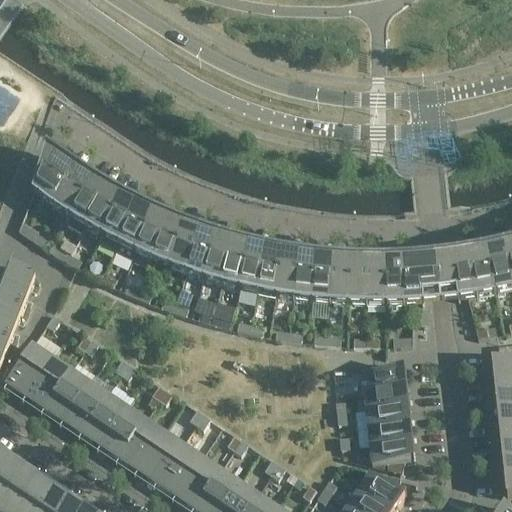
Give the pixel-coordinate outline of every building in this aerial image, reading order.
[(56,213),(79,180),(79,179),(49,158),(34,197),(56,213)] [(71,223),(93,189),(93,188),(84,182),(79,179),(79,180),(56,213),(71,223)] [(87,232),(107,198),(108,197),(93,188),(93,189),(71,223),(87,232)] [(103,242),(123,207),(123,206),(108,197),(107,198),(87,232),(103,242)] [(120,250),(138,215),(138,214),(123,206),(123,207),(103,242),(120,250)] [(136,258),(153,222),(154,221),(144,217),(138,214),(138,215),(120,250),(136,258)] [(153,266),(169,229),(169,228),(154,221),(153,222),(136,258),(153,266)] [(38,238),(23,228),(19,237),(33,246),(38,238)] [(170,273),(185,236),(185,235),(169,228),(169,229),(153,266),(170,273)] [(187,279),(201,242),(201,241),(185,235),(185,236),(170,273),(187,279)] [(44,254),(49,246),(38,238),(33,246),(44,254)] [(205,285),(217,247),(217,246),(206,243),(201,241),(201,242),(187,279),(205,285)] [(223,291),(233,252),(233,251),(217,246),(217,247),(205,285),(223,291)] [(240,295),(250,256),(250,255),(239,253),(233,251),(233,252),(223,291),(240,295)] [(67,267),(71,259),(60,253),(55,261),(67,267)] [(259,300),(267,260),(267,259),(262,258),(250,255),(250,256),(240,295),(259,300)] [(511,296),(511,284),(505,257),(505,256),(499,257),(488,259),(488,261),(496,300),(505,298),(511,296)] [(78,274),(83,266),(71,259),(67,267),(78,274)] [(277,303),(284,264),(284,263),(273,261),(267,259),(267,260),(259,300),(277,303)] [(496,300),(488,261),(488,259),(476,262),(471,263),(471,264),(478,303),(496,300)] [(295,306),(300,266),(301,265),(284,263),(284,264),(277,303),(295,306)] [(478,303),(471,264),(471,263),(461,264),(449,266),(425,269),(415,270),(403,270),(403,272),(405,311),(424,310),(459,306),(478,303)] [(313,308),(317,269),(317,268),(301,265),(300,266),(295,306),(313,308)] [(331,310),(334,270),(334,269),(317,268),(317,269),(313,308),(331,310)] [(349,311),(351,271),(351,270),(334,269),(334,270),(331,310),(349,311)] [(368,312),(368,272),(368,271),(351,270),(351,271),(349,311),(368,312)] [(405,311),(403,272),(403,270),(397,271),(386,271),(386,272),(386,312),(405,311)] [(386,312),(386,272),(386,271),(375,271),(368,271),(368,272),(368,312),(386,312)] [(30,300),(36,284),(20,273),(18,276),(10,272),(3,289),(30,300)] [(101,287),(106,278),(94,272),(90,281),(101,287)] [(113,292),(117,284),(106,278),(101,287),(113,292)] [(0,306),(23,316),(30,300),(3,289),(0,296),(0,306)] [(137,303),(141,295),(129,289),(125,298),(137,303)] [(149,308),(153,300),(141,295),(137,303),(149,308)] [(174,318),(177,309),(165,304),(161,313),(174,318)] [(0,325),(17,333),(23,316),(0,306),(0,325)] [(186,322),(189,313),(177,309),(174,318),(186,322)] [(211,329),(214,320),(201,317),(199,326),(211,329)] [(54,336),(61,325),(55,321),(54,320),(46,331),(54,336)] [(224,333),(226,324),(214,320),(211,329),(224,333)] [(0,344),(10,349),(17,333),(0,325),(0,344)] [(250,339),(252,330),(239,327),(237,336),(250,339)] [(263,342),(265,333),(252,330),(250,339),(263,342)] [(497,341),(496,332),(486,333),(488,343),(497,341)] [(488,343),(486,333),(476,335),(479,344),(488,343)] [(289,346),(290,337),(277,335),(276,344),(289,346)] [(301,348),(303,339),(290,337),(289,346),(301,348)] [(328,350),(328,341),(315,340),(315,349),(328,350)] [(85,356),(92,346),(85,341),(78,352),(85,356)] [(341,352),(341,342),(328,341),(328,350),(341,352)] [(413,352),(413,342),(403,343),(403,352),(413,352)] [(367,352),(367,343),(354,343),(354,352),(367,352)] [(380,353),(380,343),(367,343),(367,352),(380,353)] [(403,352),(403,343),(393,343),(394,352),(403,352)] [(0,364),(4,366),(10,349),(0,344),(0,364)] [(92,361),(99,350),(92,346),(85,356),(92,361)] [(511,382),(511,350),(499,352),(500,366),(493,367),(493,368),(495,384),(494,384),(494,385),(495,384),(495,385),(511,382)] [(29,400),(52,365),(33,352),(8,389),(10,390),(10,389),(24,396),(23,396),(29,400)] [(47,414),(71,378),(52,365),(29,400),(35,404),(35,403),(46,413),(47,414)] [(122,381),(129,371),(122,366),(115,377),(122,381)] [(407,393),(406,383),(405,375),(406,375),(406,374),(387,376),(386,369),(374,370),(374,378),(365,379),(367,398),(407,394),(407,393),(408,393),(408,392),(407,393)] [(129,386),(136,375),(129,371),(122,381),(129,386)] [(66,425),(89,390),(71,378),(47,414),(61,421),(66,425)] [(511,399),(511,382),(495,385),(497,400),(496,400),(496,401),(497,401),(511,399)] [(84,439),(108,403),(89,390),(66,425),(72,428),(83,438),(84,439)] [(159,406),(167,395),(160,391),(152,401),(159,406)] [(409,410),(407,394),(367,398),(368,416),(409,411),(410,411),(410,410),(409,410)] [(166,411),(173,400),(167,395),(159,406),(166,411)] [(511,416),(511,399),(497,401),(499,417),(498,417),(498,418),(499,418),(511,416)] [(104,449),(127,415),(108,403),(84,439),(85,439),(98,445),(98,446),(104,449)] [(347,418),(346,407),(337,408),(338,419),(347,418)] [(411,428),(409,411),(368,416),(370,434),(411,429),(412,429),(412,428),(411,428)] [(121,463),(145,427),(127,415),(104,449),(109,453),(110,453),(121,463)] [(197,431),(204,420),(197,416),(190,426),(197,431)] [(511,433),(511,416),(499,418),(501,434),(500,434),(500,435),(501,435),(511,433)] [(349,429),(347,418),(338,419),(339,430),(349,429)] [(204,436),(211,425),(204,420),(197,431),(204,436)] [(141,474),(164,440),(145,427),(121,463),(122,464),(136,470),(135,471),(141,474)] [(413,446),(411,429),(370,434),(372,452),(413,447),(414,447),(414,446),(413,446)] [(511,450),(511,433),(501,435),(502,450),(502,451),(503,451),(503,452),(511,450)] [(159,488),(183,452),(164,440),(141,474),(147,478),(158,488),(159,488)] [(235,456),(242,445),(235,441),(228,451),(235,456)] [(351,454),(350,443),(341,444),(342,455),(351,454)] [(242,461),(249,450),(242,445),(235,456),(242,461)] [(415,466),(413,447),(372,452),(374,471),(388,469),(388,475),(402,479),(405,467),(415,466)] [(511,467),(511,450),(503,452),(504,467),(503,467),(503,468),(504,468),(511,467)] [(179,500),(202,465),(183,452),(159,488),(159,489),(173,495),(173,496),(179,500)] [(0,482),(9,469),(0,462),(0,482)] [(197,511),(220,477),(202,465),(179,500),(184,503),(185,503),(194,511),(197,511)] [(272,481),(279,470),(272,466),(265,476),(272,481)] [(0,511),(1,511),(24,479),(9,469),(0,482),(0,511)] [(279,486),(286,475),(279,470),(272,481),(279,486)] [(224,511),(239,490),(220,477),(197,511),(224,511)] [(23,511),(39,489),(24,479),(1,511),(23,511)] [(407,502),(398,496),(401,484),(387,481),(386,481),(383,486),(372,479),(360,498),(380,511),(399,511),(406,502),(407,503),(407,502)] [(331,501),(337,491),(330,487),(324,496),(331,501)] [(44,511),(54,499),(39,489),(23,511),(44,511)] [(251,511),(258,502),(239,490),(224,511),(251,511)] [(310,506),(317,496),(310,491),(303,502),(310,506)] [(325,510),(331,501),(324,496),(318,505),(325,510)] [(380,511),(360,498),(350,511),(380,511)] [(66,511),(69,509),(54,499),(44,511),(66,511)] [(272,511),(258,502),(251,511),(272,511)]
